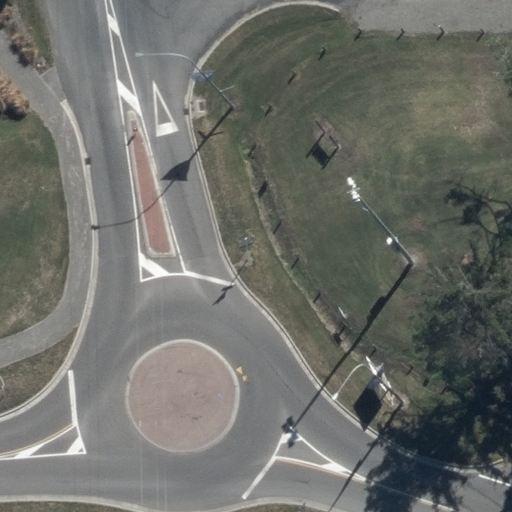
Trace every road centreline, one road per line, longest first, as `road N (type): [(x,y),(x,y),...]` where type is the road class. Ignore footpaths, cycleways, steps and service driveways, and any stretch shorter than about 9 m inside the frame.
road 1 (residential): [(175,305),(106,0)]
road 2 (residential): [(266,424),(321,459),(461,511)]
road 3 (residential): [(266,424),(228,466),(172,475),(144,465),(107,422)]
road 4 (residential): [(175,305),(201,305),(247,328),(272,373),(266,424)]
road 5 (residential): [(107,422),(103,371),(113,347),(150,312),(175,305)]
